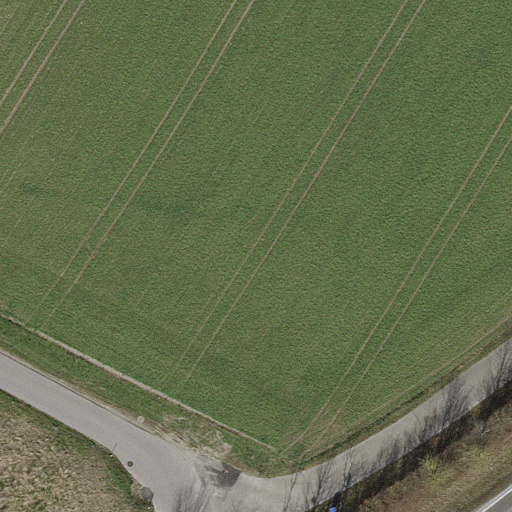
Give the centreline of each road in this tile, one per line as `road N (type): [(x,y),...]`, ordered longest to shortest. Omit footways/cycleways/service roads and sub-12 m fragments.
road 1 (track): [(263,511),(392,444),(511,357)]
road 2 (unclassified): [(219,511),(140,450),(0,370)]
